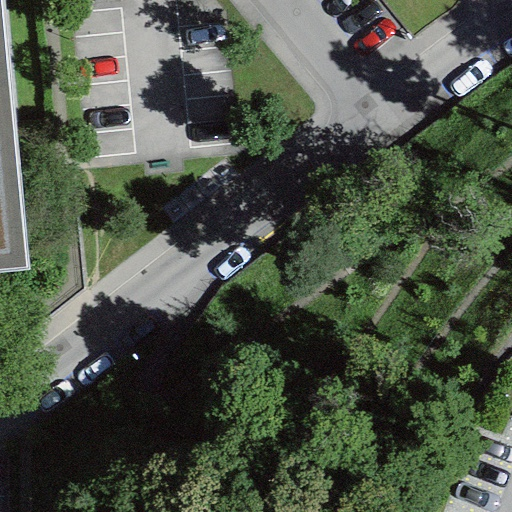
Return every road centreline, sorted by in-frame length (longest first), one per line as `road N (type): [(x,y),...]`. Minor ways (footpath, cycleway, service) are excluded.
road 1 (residential): [(312,111),(206,242),(83,369),(0,420)]
road 2 (residential): [(511,8),(312,111)]
road 3 (residential): [(227,0),(312,111)]
